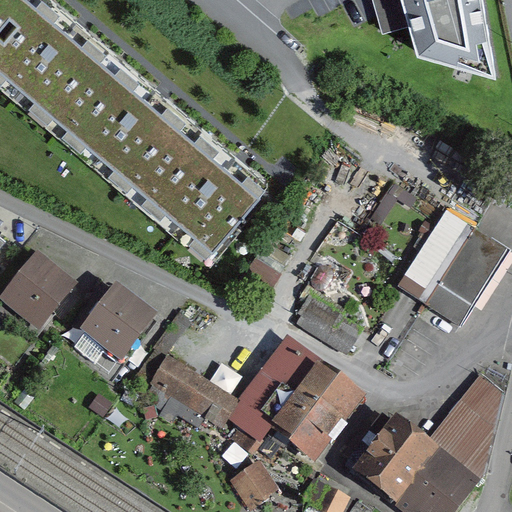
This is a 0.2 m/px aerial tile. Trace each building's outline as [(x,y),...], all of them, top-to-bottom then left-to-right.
[(0,0),(0,53),(227,236),(277,175),(59,0),(0,0)] [(402,0),(417,52),(495,74),(482,0),(402,0)] [(378,209),(397,222),(416,194),(396,182),(378,209)] [(461,334),(511,256),(474,232),(424,311),(461,334)] [(39,338),(77,290),(39,259),(0,307),(39,338)] [(122,366),(158,319),(119,289),(83,336),(122,366)] [(315,470),(370,402),(288,342),(238,407),(168,360),(149,388),(227,440),(235,429),(262,453),(273,439),(315,470)] [(506,402),(481,378),(433,443),(447,453),(484,482),(506,402)] [(397,415),(351,475),(398,511),(401,511),(447,453),(433,443),(397,415)] [(401,511),(461,511),(484,482),(447,453),(401,511)] [(259,470),(230,487),(244,511),(257,511),(278,500),(259,470)] [(315,511),(344,511),(350,501),(326,490),(316,511),(315,511)]
